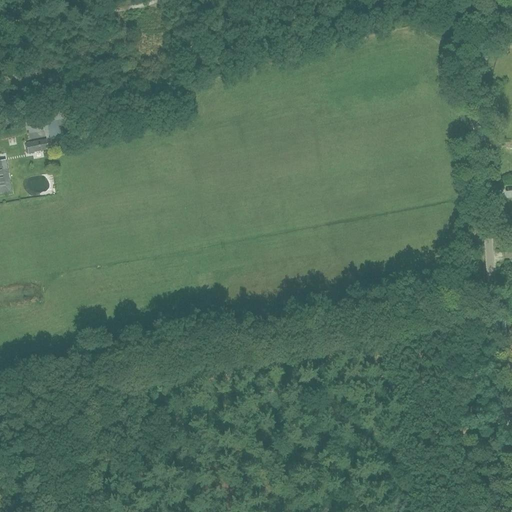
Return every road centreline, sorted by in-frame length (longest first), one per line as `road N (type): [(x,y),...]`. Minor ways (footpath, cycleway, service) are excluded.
road 1 (track): [(83,377),(493,301)]
road 2 (residential): [(500,418),(479,76),(484,48),(511,14)]
road 3 (track): [(0,11),(35,23),(156,0)]
